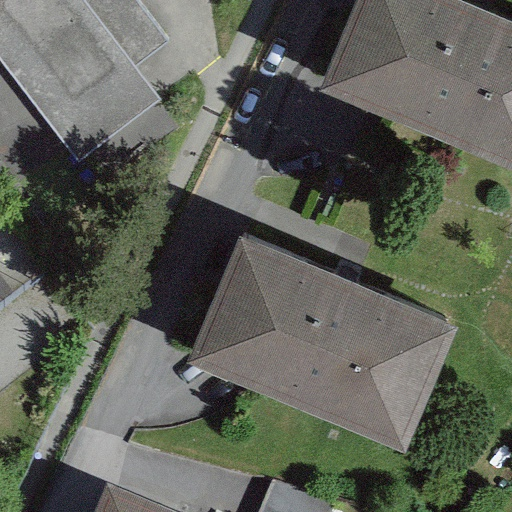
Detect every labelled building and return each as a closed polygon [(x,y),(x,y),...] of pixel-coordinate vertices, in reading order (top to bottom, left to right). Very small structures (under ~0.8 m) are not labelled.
[(0,0),(0,52),(82,159),(162,98),(138,67),(173,41),(141,0),(0,0)] [(511,158),(511,30),(438,0),(362,0),(328,82),(511,158)] [(402,418),(447,309),(244,224),(198,332),(402,418)] [(330,511),(333,504),(272,483),(261,511),(330,511)] [(145,511),(119,501),(113,511),(145,511)]
